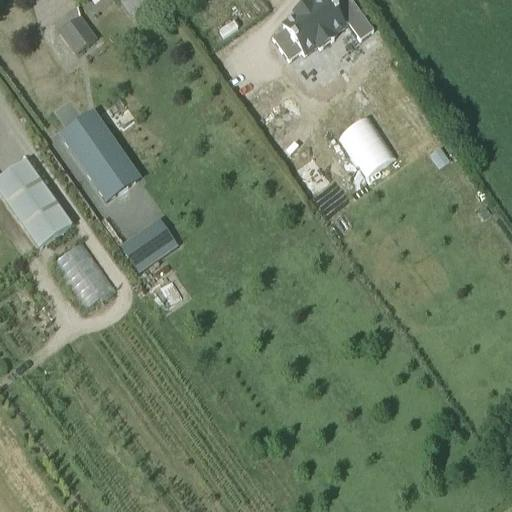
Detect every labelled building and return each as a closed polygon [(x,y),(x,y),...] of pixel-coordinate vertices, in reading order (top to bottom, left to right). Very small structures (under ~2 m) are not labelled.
[(278,15),(265,24),(281,47),(295,38),(297,41),(310,32),(313,35),(327,25),(325,22),(338,13),(337,11),(340,9),(353,27),(367,17),(354,0),(287,0),(289,2),(276,11),(278,15)] [(75,59),(96,44),(81,22),(60,38),(75,59)] [(140,185),(127,166),(93,118),(60,141),(107,208),(140,185)] [(440,152),(430,159),(438,172),(449,165),(440,152)] [(0,199),(39,254),(71,231),(25,166),(0,183),(0,199)]
